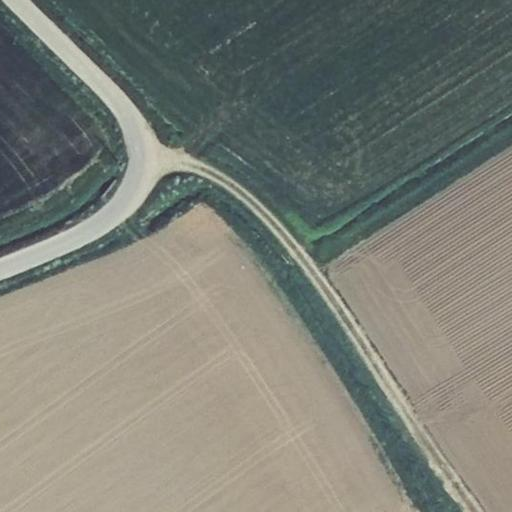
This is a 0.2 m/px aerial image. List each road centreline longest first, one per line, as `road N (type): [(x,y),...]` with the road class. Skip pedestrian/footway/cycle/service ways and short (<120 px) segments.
road 1 (track): [(475,511),(272,226),(219,175),(144,157)]
road 2 (unclassified): [(144,157),(140,133),(20,0)]
road 3 (unclassified): [(144,157),(130,201),(91,228),(0,268)]
